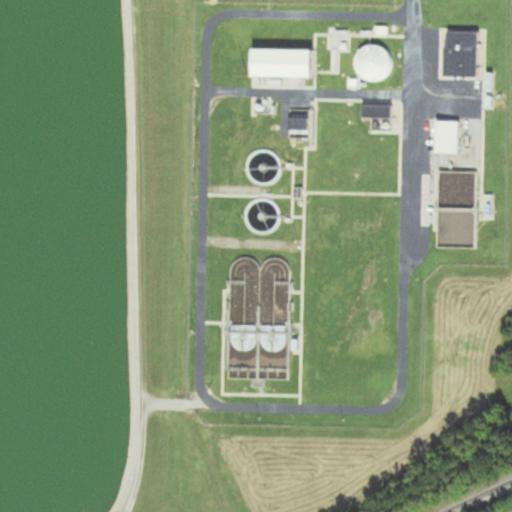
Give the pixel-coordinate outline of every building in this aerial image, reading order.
[(479,78),(479,33),(448,33),(448,78),(479,78)] [(359,75),(380,84),(392,53),(371,45),(359,75)] [(256,77),(314,78),(314,52),(256,51),(256,77)] [(393,106),(366,106),(366,121),(393,121),(393,106)] [(291,111),(291,139),(315,139),(315,111),(291,111)] [(440,248),(479,249),(480,172),(441,172),(440,248)] [(229,379),(290,380),(293,262),(232,261),(229,379)]
